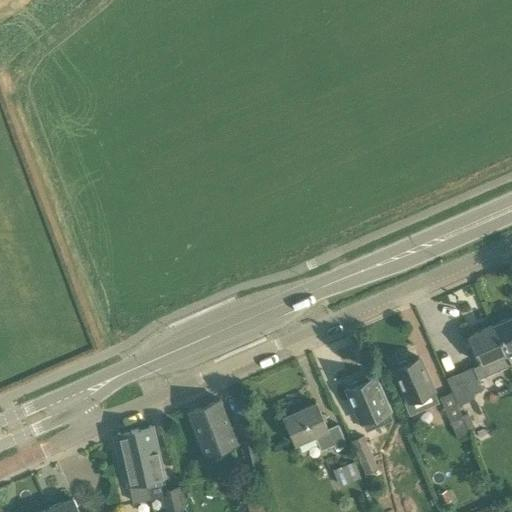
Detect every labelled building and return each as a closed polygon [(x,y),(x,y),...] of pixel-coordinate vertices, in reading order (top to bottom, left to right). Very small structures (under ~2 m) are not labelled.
[(511,315),(493,324),(510,364),(511,363),(511,315)] [(510,364),(493,324),(467,335),(479,363),(471,367),(460,372),(470,394),(482,389),(477,378),(510,364)] [(437,400),(419,357),(408,362),(404,360),(397,363),(396,367),(393,368),(407,401),(410,400),(412,405),(424,400),(426,404),(437,400)] [(349,388),(346,390),(353,406),(351,409),(355,418),(358,419),(360,422),(361,421),(365,431),(391,419),(387,410),(388,409),(374,377),(361,383),(357,381),(350,384),(349,388)] [(459,417),(448,393),(439,397),(449,421),(459,417)] [(205,455),(237,443),(220,399),(188,411),(205,455)] [(327,429),(315,403),(284,417),(296,443),(313,435),(321,452),(333,446),(335,450),(347,445),(338,425),(327,429)] [(165,488),(151,425),(134,429),(149,498),(161,496),(160,490),(165,488)] [(132,502),(149,498),(134,429),(117,433),(128,485),(129,485),(132,502)] [(363,435),(360,436),(350,440),(364,474),(378,469),(363,435)] [(253,439),(241,442),(247,470),(259,467),(253,439)] [(351,460),(332,468),(338,484),(358,476),(351,460)] [(178,485),(165,488),(160,490),(161,496),(164,511),(185,511),(185,507),(184,508),(178,485)] [(48,508),(49,511),(92,511),(93,511),(92,511),(79,511),(73,497),(48,508)] [(472,511),(471,511),(493,511),(490,503),(472,511)]
